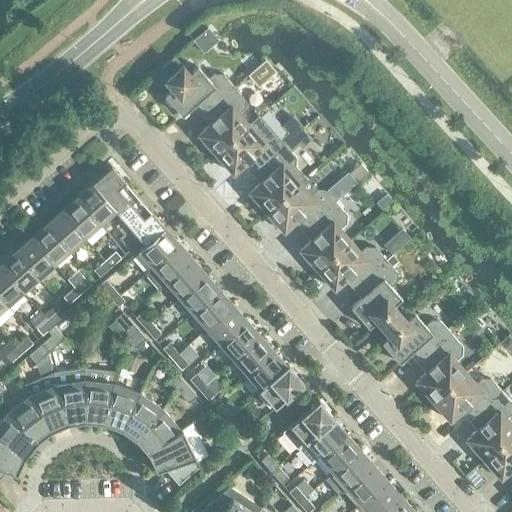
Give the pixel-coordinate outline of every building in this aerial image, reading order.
[(169,61),(159,70),(166,79),(165,79),(166,81),(172,88),(164,95),(182,115),(193,106),(201,115),(234,86),(229,81),(223,73),(214,73),(208,78),(197,66),(190,72),(182,64),(177,69),(169,61)] [(198,133),(215,153),(249,124),(239,112),(245,107),(245,99),(234,86),(201,115),(209,124),(198,133)] [(249,124),(215,153),(233,173),(243,163),(251,173),(285,143),(273,131),(265,121),(259,115),(249,124)] [(259,182),(249,191),(266,211),(299,182),(305,176),(295,165),(296,156),(285,143),(251,173),(259,182)] [(111,165),(91,183),(115,210),(119,214),(139,197),(111,165)] [(299,182),(266,211),(283,230),(294,221),(302,230),(335,201),(324,188),(316,188),(305,176),(299,182)] [(91,183),(76,196),(99,223),(115,210),(91,183)] [(76,196),(60,210),(84,237),(99,223),(76,196)] [(139,197),(119,214),(130,228),(124,233),(135,245),(141,240),(145,244),(165,226),(139,197)] [(300,249),(317,268),(350,239),(340,228),(346,222),(346,214),(335,201),(302,230),(310,239),(300,249)] [(60,210),(45,223),(69,250),(84,237),(60,210)] [(45,223),(30,237),(54,264),(69,250),(45,223)] [(138,250),(152,267),(179,243),(165,226),(138,250)] [(135,245),(124,233),(119,238),(129,250),(135,245)] [(30,237),(14,250),(38,277),(54,264),(30,237)] [(345,279),(353,288),(386,259),(375,246),(366,245),(360,251),(350,239),(317,268),(334,288),(345,279)] [(152,267),(145,273),(158,288),(166,282),(193,258),(179,243),(152,267)] [(14,250),(0,262),(0,264),(23,291),(38,277),(14,250)] [(115,250),(104,260),(110,266),(121,257),(115,250)] [(166,282),(179,297),(206,273),(193,258),(166,282)] [(376,320),(383,327),(400,312),(394,305),(401,298),(391,285),(397,280),(397,272),(386,259),(353,288),(361,297),(350,306),(368,327),(376,320)] [(110,266),(104,260),(93,269),(99,276),(110,266)] [(0,264),(0,295),(8,304),(23,291),(0,264)] [(179,297),(193,313),(220,289),(206,273),(179,297)] [(84,277),(74,287),(80,293),(90,284),(84,277)] [(99,284),(108,295),(115,289),(105,278),(99,284)] [(80,293),(74,287),(63,296),(69,303),(80,293)] [(115,289),(108,295),(117,306),(124,300),(115,289)] [(193,313),(206,328),(233,304),(220,289),(193,313)] [(0,295),(0,324),(14,312),(8,304),(0,295)] [(206,328),(220,343),(247,319),(233,304),(206,328)] [(58,309),(47,318),(53,325),(63,315),(58,309)] [(29,319),(36,328),(47,318),(39,310),(29,319)] [(114,319),(124,330),(133,323),(122,311),(114,319)] [(135,317),(145,328),(151,322),(142,311),(135,317)] [(410,353),(418,362),(451,333),(440,320),(431,319),(425,326),(414,312),(407,319),(400,312),(383,327),(389,335),(381,342),(399,362),(410,353)] [(53,325),(47,318),(36,328),(42,334),(53,325)] [(220,343),(233,359),(260,335),(247,319),(220,343)] [(151,322),(145,328),(154,338),(161,332),(151,322)] [(133,323),(124,330),(125,331),(122,334),(134,347),(145,337),(133,323)] [(51,334),(39,345),(46,353),(64,337),(53,325),(47,330),(51,334)] [(415,380),(433,400),(466,371),(456,359),(461,354),(462,346),(451,333),(418,362),(426,371),(415,380)] [(233,359),(247,374),(274,350),(260,335),(233,359)] [(27,336),(16,345),(22,352),(33,342),(27,336)] [(162,348),(172,358),(178,352),(169,342),(162,348)] [(22,352),(16,345),(5,355),(11,361),(22,352)] [(46,353),(39,345),(28,354),(35,362),(46,353)] [(247,374),(259,388),(286,364),(274,350),(247,374)] [(178,352),(172,358),(181,369),(188,363),(178,352)] [(286,364),(259,388),(258,389),(274,407),(303,382),(287,364),(286,364)] [(84,367),(53,371),(67,422),(85,419),(84,367)] [(115,370),(84,367),(85,419),(103,421),(113,382),(115,370)] [(24,384),(30,394),(50,429),(67,422),(53,371),(52,371),(24,384)] [(460,410),(468,420),(502,391),(490,378),(482,377),(476,382),(466,371),(433,400),(450,420),(460,410)] [(168,379),(178,391),(186,384),(176,372),(168,379)] [(189,378),(198,389),(205,383),(196,372),(189,378)] [(139,392),(113,382),(103,421),(121,428),(139,392)] [(205,383),(198,389),(208,400),(215,394),(205,383)] [(186,384),(178,391),(188,402),(196,395),(186,384)] [(466,438),(483,458),(511,432),(511,423),(506,417),(511,412),(511,402),(502,391),(468,420),(476,429),(466,438)] [(163,408),(139,392),(121,428),(135,438),(163,408)] [(30,394),(7,411),(36,440),(50,429),(30,394)] [(299,448),(334,418),(334,417),(318,399),(282,431),(297,448),(298,447),(299,448)] [(215,408),(226,420),(232,414),(222,402),(215,408)] [(180,429),(163,408),(135,438),(147,452),(180,429)] [(0,439),(24,455),(36,440),(7,411),(0,420),(0,439)] [(232,414),(226,420),(236,431),(242,426),(232,414)] [(312,463),(319,456),(346,432),(334,418),(299,448),(312,463)] [(181,428),(180,429),(147,452),(155,468),(156,469),(163,467),(178,484),(200,465),(181,428)] [(319,456),(332,472),(360,448),(346,432),(319,456)] [(511,432),(483,458),(500,477),(511,468),(511,469),(511,432)] [(24,455),(0,439),(0,478),(9,470),(17,472),(17,471),(24,455)] [(332,472),(346,487),(373,463),(360,448),(332,472)] [(261,459),(271,471),(278,465),(267,454),(261,459)] [(346,487),(359,502),(386,478),(373,463),(346,487)] [(278,465),(271,471),(281,483),(288,477),(278,465)] [(359,502),(368,511),(379,511),(400,494),(386,478),(359,502)] [(229,485),(201,510),(202,511),(256,511),(261,507),(229,485)] [(288,491),(298,502),(305,496),(295,485),(288,491)] [(410,511),(413,509),(400,494),(379,511),(410,511)] [(305,496),(298,502),(306,511),(308,511),(314,507),(305,496)] [(283,511),(284,511),(298,511),(291,503),(283,511)]
